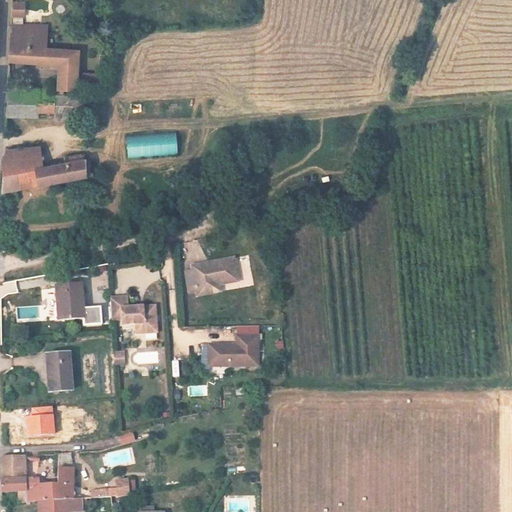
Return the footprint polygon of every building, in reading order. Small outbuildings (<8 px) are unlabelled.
[(22,23),(24,1),(14,0),(13,0),(12,23),(22,23)] [(59,92),(77,93),(78,49),(45,46),(45,22),(22,23),(12,23),(9,58),(59,62),(59,86),(59,92)] [(3,85),(2,109),(82,109),(81,93),(77,93),(59,92),(59,86),(3,85)] [(176,133),(126,135),(127,158),(177,156),(176,133)] [(38,146),(7,150),(2,172),(40,166),(38,146)] [(40,166),(2,172),(1,191),(10,189),(12,199),(19,197),(17,188),(84,176),(84,184),(102,183),(101,173),(85,174),(84,154),(63,157),(64,162),(40,166)] [(192,265),(193,269),(196,291),(196,295),(213,293),(212,286),(218,285),(238,282),(234,258),(192,265)] [(188,292),(196,291),(193,269),(184,270),(188,292)] [(81,285),(58,287),(61,321),(84,319),(81,285)] [(135,334),(156,333),(155,306),(128,308),(127,296),(110,297),(111,320),(121,320),(121,325),(135,324),(135,334)] [(216,362),(221,366),(258,365),(258,335),(236,336),(236,344),(215,344),(215,351),(208,352),(208,362),(216,362)] [(274,342),(275,350),(283,349),(282,340),(274,342)] [(68,353),(46,356),(50,389),(72,387),(68,353)] [(32,408),(32,416),(26,416),(27,436),(55,434),(54,415),(53,415),(52,406),(32,408)] [(134,431),(122,433),(125,444),(136,441),(134,431)] [(24,456),(2,457),(4,480),(27,478),(24,456)] [(56,476),(57,484),(59,503),(73,501),(71,475),(56,476)] [(27,478),(4,480),(4,495),(23,494),(25,506),(30,506),(27,478)] [(39,478),(27,478),(30,506),(35,505),(59,503),(57,484),(43,486),(39,478)] [(131,479),(116,478),(118,492),(96,495),(96,500),(121,498),(133,496),(131,479)] [(59,503),(35,505),(35,510),(41,510),(41,511),(66,511),(67,511),(82,509),(82,501),(73,501),(59,503)]
